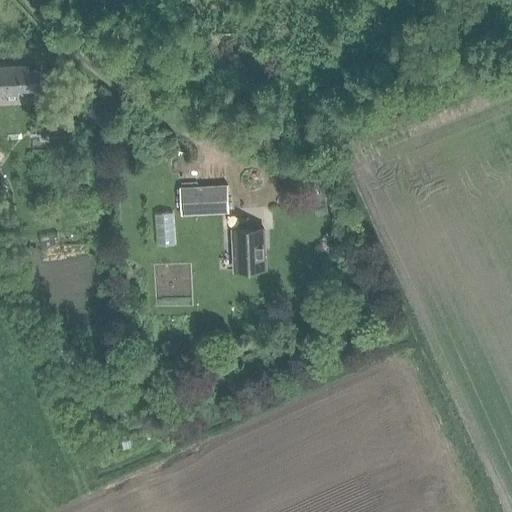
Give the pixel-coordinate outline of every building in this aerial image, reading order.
[(40,70),(28,71),(28,67),(0,69),(0,95),(18,94),(18,92),(41,90),(40,70)] [(121,135),(131,135),(129,118),(120,119),(121,135)] [(66,142),(65,127),(39,128),(29,128),(30,138),(39,138),(40,143),(66,142)] [(181,215),(227,212),(225,183),(179,187),(181,215)] [(176,243),(175,210),(156,211),(157,244),(176,243)] [(234,272),(265,270),(263,229),(232,230),(234,272)]
